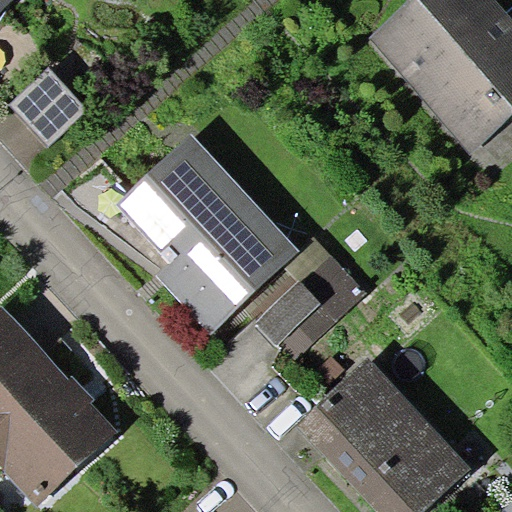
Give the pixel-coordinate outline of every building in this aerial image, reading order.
[(0,0),(0,12),(13,0),(0,0)] [(410,0),(367,39),(470,153),(511,115),(511,14),(508,10),(498,0),(410,0)] [(511,0),(498,0),(508,10),(511,6),(511,0)] [(49,67),(9,105),(48,146),(88,108),(49,67)] [(192,133),(116,204),(173,266),(161,277),(212,333),(301,251),(192,133)] [(301,281),(258,320),(296,360),(369,292),(336,257),(305,285),(301,281)] [(2,306),(0,308),(0,466),(0,467),(37,506),(118,430),(92,402),(70,378),(2,306)] [(370,357),(298,423),(380,511),(424,511),(473,467),(370,357)] [(73,376),(70,378),(92,402),(95,399),(73,376)]
